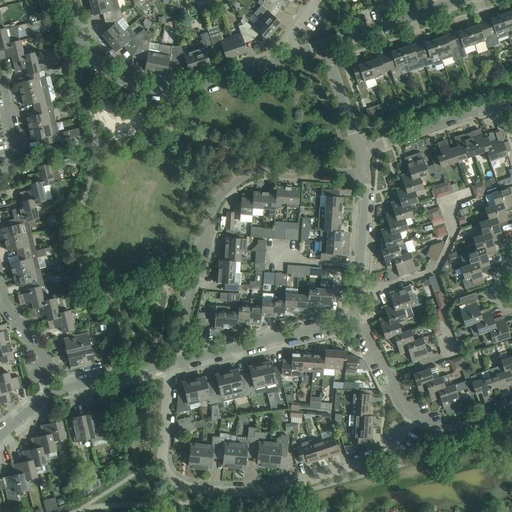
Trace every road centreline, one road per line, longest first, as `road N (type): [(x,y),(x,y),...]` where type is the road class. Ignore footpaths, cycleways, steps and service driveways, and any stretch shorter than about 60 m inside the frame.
road 1 (residential): [(170,364),(208,221),(233,181),(268,169),(365,174)]
road 2 (residential): [(163,458),(170,476),(194,488),(291,484),(385,455),(416,414)]
road 3 (residential): [(294,54),(197,86),(147,89),(99,64),(79,37),(69,0)]
road 4 (residential): [(170,364),(353,317)]
road 5 (residential): [(360,150),(498,105),(511,108)]
road 6 (residential): [(353,317),(365,174)]
road 7 (residential): [(323,44),(458,0)]
road 8 (residential): [(54,389),(40,352),(6,310),(0,283)]
